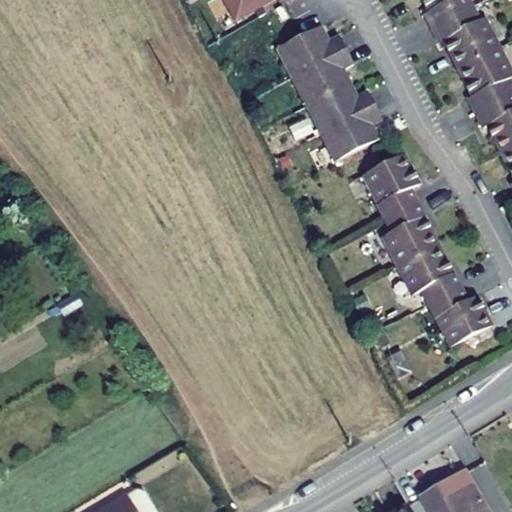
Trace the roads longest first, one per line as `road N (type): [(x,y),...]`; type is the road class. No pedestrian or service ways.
road 1 (track): [(269,511),(0,139)]
road 2 (residential): [(356,0),(511,259)]
road 3 (tertiary): [(292,511),(511,379)]
